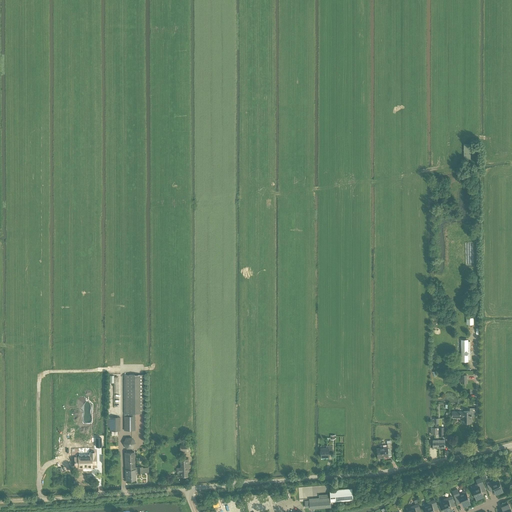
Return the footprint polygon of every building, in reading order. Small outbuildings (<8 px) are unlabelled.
[(468,360),(470,360),(470,341),(467,341),(467,340),(461,340),(462,361),(468,361),(468,360)] [(144,375),(124,375),(124,413),(124,416),(124,430),(135,430),(135,413),(144,413),(144,375)] [(471,423),(471,415),(475,415),(475,408),(470,408),(470,411),(464,411),(464,412),(452,412),(452,417),(452,418),(455,418),(455,417),(464,417),(463,423),(471,423)] [(120,431),(120,417),(110,417),(110,431),(120,431)] [(132,448),(135,443),(132,438),(126,438),(123,443),(126,448),(132,448)] [(388,456),(391,456),(390,443),(387,443),(387,447),(382,448),(383,457),(388,457),(388,456)] [(329,452),(332,452),(332,446),(327,446),(327,448),(321,448),(321,457),(329,457),(329,452)] [(75,461),(74,461),(74,462),(75,462),(75,466),(79,466),(82,466),(83,467),(88,467),(91,467),(91,464),(95,464),(95,455),(95,452),(89,452),(89,454),(85,454),(79,454),(79,457),(78,457),(78,458),(75,458),(75,461)] [(137,467),(135,467),(134,452),(125,452),(126,470),(125,470),(126,480),(136,480),(135,472),(137,472),(137,473),(149,472),(148,468),(142,468),(142,467),(137,467)] [(188,471),(189,471),(188,459),(181,459),(181,468),(177,468),(177,472),(181,472),(181,476),(188,476),(188,471)] [(477,484),(471,486),(476,498),(483,495),(481,492),(486,490),(482,482),(481,478),(476,480),(477,484)] [(495,492),(502,490),(498,478),(487,483),(490,491),(494,489),(495,492)] [(330,502),(353,500),(352,488),(330,490),(330,494),(319,495),(319,498),(309,499),(309,501),(305,501),(305,507),(310,507),(310,509),(330,507),(330,502)] [(465,491),(459,493),(457,489),(452,491),(457,503),(462,502),(463,505),(470,502),(465,491)] [(287,491),(274,497),(276,502),(289,497),(287,491)] [(451,496),(440,501),(444,511),(449,511),(453,511),(451,506),(455,505),(451,496)] [(434,511),(434,510),(438,508),(434,500),(423,504),(426,511),(434,511)]
